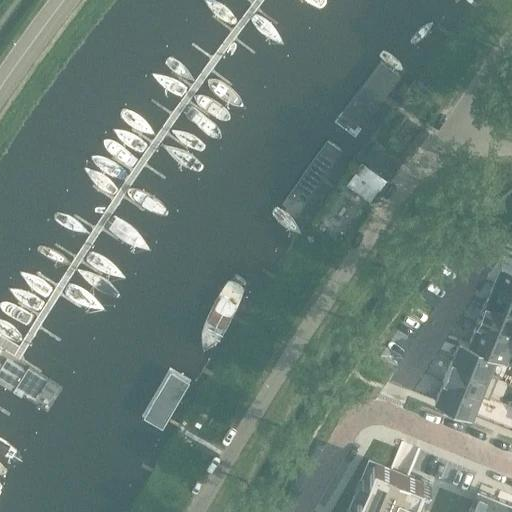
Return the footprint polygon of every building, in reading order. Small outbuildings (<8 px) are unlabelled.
[(379,58),(333,122),(355,137),(401,73),(379,58)] [(325,138),(281,205),(298,216),(342,149),(325,138)] [(377,171),(376,173),(386,180),(402,159),(392,152),(377,171)] [(362,163),(346,185),(370,202),(386,180),(376,173),(362,163)] [(511,308),(509,307),(500,326),(511,331),(511,308)] [(511,331),(500,326),(492,346),(511,354),(511,331)] [(483,342),(475,363),(511,378),(511,354),(492,346),(483,342)] [(3,351),(0,355),(0,382),(45,410),(61,385),(3,351)] [(511,378),(475,363),(466,383),(504,398),(511,378)] [(466,383),(458,403),(495,418),(504,398),(466,383)] [(410,511),(423,481),(375,461),(368,480),(363,492),(355,510),(354,511),(410,511)] [(472,501),(468,511),(491,511),(497,498),(477,490),(472,501)] [(511,511),(511,503),(497,498),(491,511),(511,511)]
